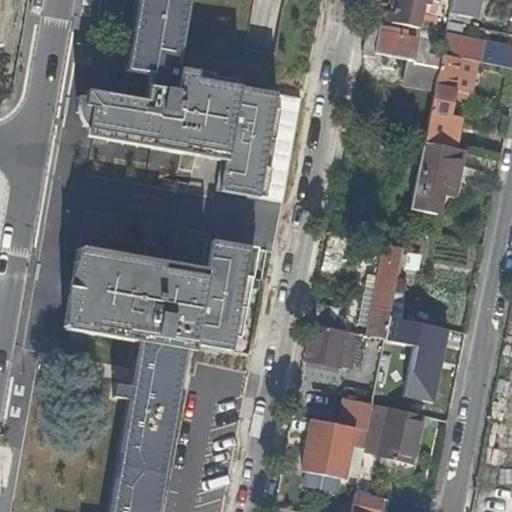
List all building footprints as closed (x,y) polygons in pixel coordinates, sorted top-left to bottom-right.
[(0,0),(0,46),(5,47),(12,0),(0,0)] [(81,101),(81,104),(81,106),(81,111),(81,116),(82,120),(84,124),(85,126),(87,129),(91,133),(95,136),(99,138),(103,139),(164,150),(163,155),(177,158),(178,153),(223,161),(222,168),(219,181),(214,181),(211,203),(206,207),(203,212),(200,220),(199,227),(201,234),(204,240),(199,262),(205,263),(203,276),(201,284),(158,276),(159,269),(79,254),(72,292),(68,292),(65,308),(69,308),(63,342),(92,347),(93,339),(140,349),(133,387),(115,384),(113,397),(131,400),(110,511),(158,511),(188,345),(230,352),(233,337),(249,247),(258,248),(263,223),(267,199),(258,198),(274,108),(277,93),(194,79),(195,72),(178,69),(190,0),(138,0),(126,71),(149,75),(143,108),(83,97),(81,101)] [(438,3),(438,0),(395,0),(391,25),(421,31),(425,6),(430,7),(432,2),(438,3)] [(451,0),(448,18),(472,22),(473,17),(474,17),(477,0),(451,0)] [(447,22),(445,33),(464,37),(466,26),(447,22)] [(414,61),(418,40),(406,37),(406,32),(379,26),(378,32),(368,30),(363,51),(414,61)] [(511,59),(511,50),(444,38),(442,47),(441,54),(470,60),(511,68),(511,59)] [(418,40),(414,61),(413,63),(438,68),(440,57),(423,54),(426,41),(418,40)] [(256,51),(255,68),(271,69),(272,52),(256,51)] [(449,116),(453,97),(455,90),(460,91),(464,91),(470,60),(441,54),(440,57),(438,68),(433,92),(423,142),(451,147),(457,117),(449,116)] [(379,60),(376,74),(401,79),(404,66),(379,60)] [(433,92),(438,68),(413,63),(407,61),(402,86),(433,92)] [(81,106),(81,104),(73,103),(73,107),(73,113),(73,118),(75,123),(77,128),(80,132),(83,136),(85,138),(89,141),(91,143),(96,145),(102,147),(222,168),(223,161),(178,153),(177,158),(163,155),(164,150),(103,139),(99,138),(95,136),(91,133),(87,129),(85,126),(84,124),(82,120),(81,116),(81,111),(81,106)] [(274,108),(258,198),(267,199),(283,110),(274,108)] [(453,197),(462,149),(451,147),(423,142),(410,208),(437,214),(441,194),(453,197)] [(346,277),(353,240),(328,235),(321,272),(346,277)] [(366,251),(381,254),(383,246),(367,243),(366,251)] [(366,328),(365,336),(375,338),(383,340),(384,336),(387,321),(388,318),(402,249),(383,245),(383,246),(381,254),(376,277),(366,328)] [(249,247),(233,337),(242,339),(258,248),(249,247)] [(201,284),(203,276),(159,269),(158,276),(201,284)] [(366,328),(376,277),(366,275),(356,326),(366,328)] [(317,313),(315,327),(343,332),(345,319),(331,317),(333,308),(313,304),(312,313),(317,313)] [(399,338),(402,324),(387,321),(384,336),(399,338)] [(351,370),(358,335),(343,332),(315,327),(313,326),(306,361),(351,370)] [(383,340),(375,338),(372,351),(381,354),(383,340)] [(344,400),(339,426),(365,431),(370,405),(344,400)] [(419,415),(371,406),(362,452),(378,455),(377,458),(409,464),(419,415)] [(339,426),(311,420),(301,472),(343,480),(350,446),(362,449),(365,431),(339,426)] [(70,503),(73,478),(43,475),(41,500),(70,503)] [(381,511),(384,499),(353,493),(349,511),(381,511)]
